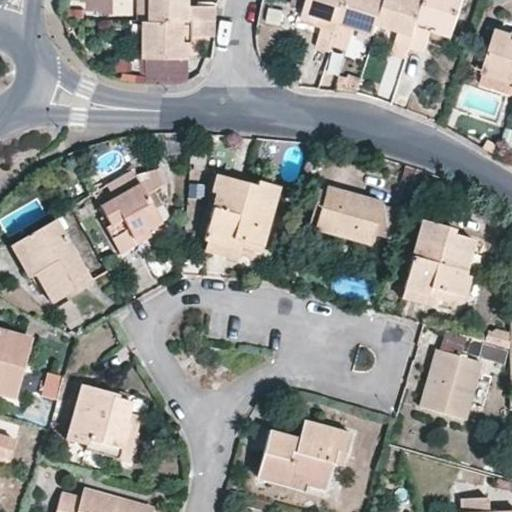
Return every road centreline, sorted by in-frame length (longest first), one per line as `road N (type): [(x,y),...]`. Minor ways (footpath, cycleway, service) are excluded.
road 1 (residential): [(217,428),(189,404),(158,356),(152,321),(163,306),(197,295),(304,320),(314,332),(308,361),(251,387),(227,411)]
road 2 (residential): [(231,114),(368,127),(439,152),(511,194)]
road 3 (residential): [(27,90),(100,112),(231,114)]
